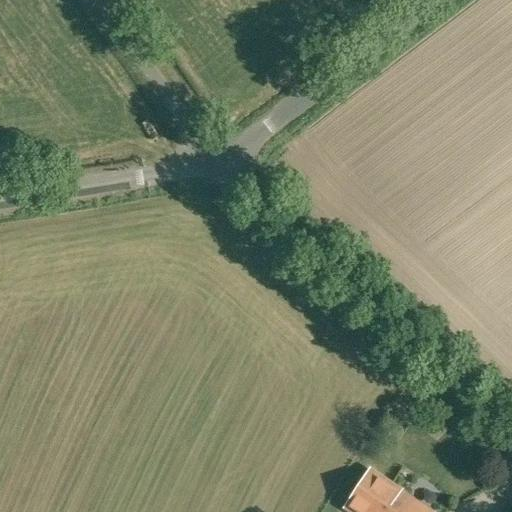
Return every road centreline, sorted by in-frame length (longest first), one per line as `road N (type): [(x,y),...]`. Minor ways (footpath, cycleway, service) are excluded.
road 1 (unclassified): [(511,447),(217,162)]
road 2 (tertiary): [(217,162),(444,0)]
road 3 (tertiary): [(0,200),(217,162)]
road 4 (unclassified): [(217,162),(97,0)]
